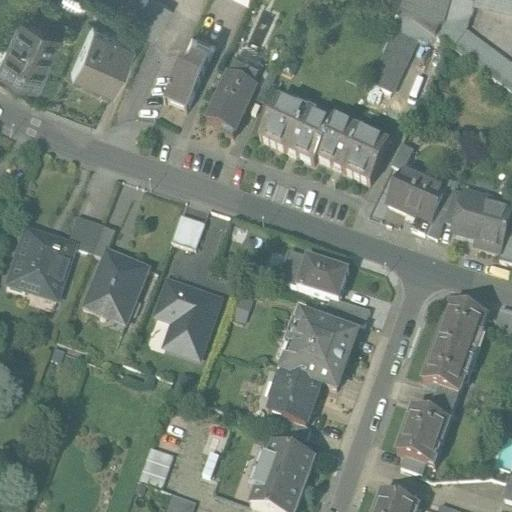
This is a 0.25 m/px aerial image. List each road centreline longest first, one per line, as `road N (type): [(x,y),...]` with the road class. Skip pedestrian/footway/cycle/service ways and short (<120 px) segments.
road 1 (residential): [(426,267),(58,141),(0,108)]
road 2 (residential): [(426,267),(341,511)]
